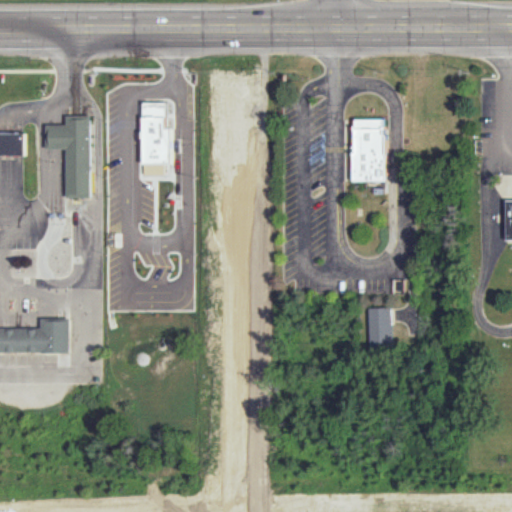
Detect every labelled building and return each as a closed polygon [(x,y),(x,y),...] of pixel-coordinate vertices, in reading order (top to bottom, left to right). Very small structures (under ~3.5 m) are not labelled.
[(134,102),(136,127),(166,125),(165,101),(134,102)] [(109,111),(108,131),(131,131),(132,111),(109,111)] [(50,124),(70,124),(70,116),(77,116),(95,116),(96,197),(77,197),(71,197),(71,149),(50,150),(50,124)] [(355,119),(355,129),(353,129),(353,151),(350,151),(351,181),(385,180),(384,152),(382,152),(382,134),(379,134),(379,128),(382,128),(382,119),(355,119)] [(0,133),(16,133),(31,133),(30,156),(15,156),(0,156),(0,133)] [(216,136),(217,160),(245,160),(244,136),(216,136)] [(268,145),(265,164),(249,162),(251,143),(268,145)] [(370,307),(371,349),(394,348),(393,307),(370,307)] [(46,319),(46,329),(3,329),(3,353),(74,354),(75,319),(46,319)]
